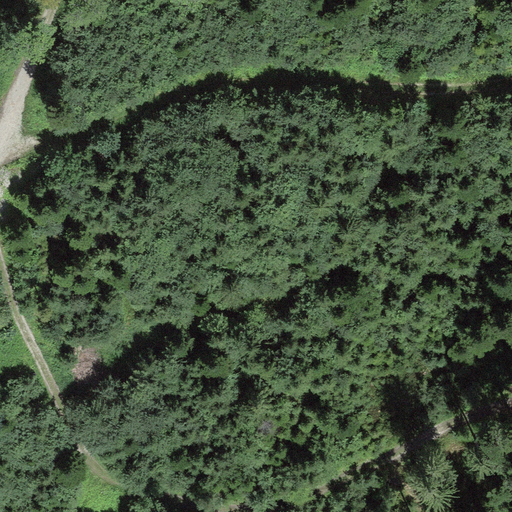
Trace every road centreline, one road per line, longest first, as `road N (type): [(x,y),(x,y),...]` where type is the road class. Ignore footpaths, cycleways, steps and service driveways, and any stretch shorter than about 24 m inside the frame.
road 1 (track): [(2,149),(5,237),(25,337),(83,437),(129,488),(220,508),(302,510)]
road 2 (track): [(2,149),(193,76),(432,87),(511,68)]
road 3 (track): [(60,0),(2,149)]
